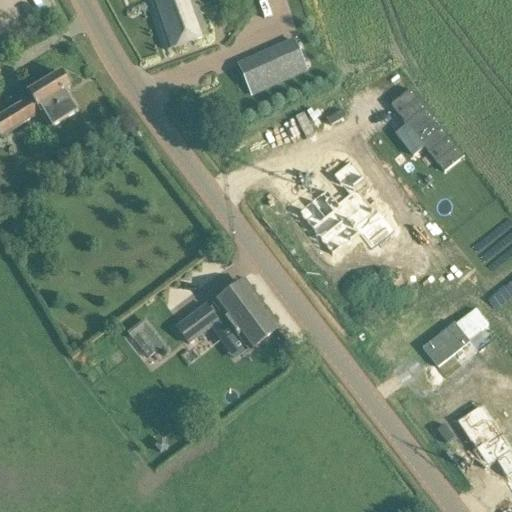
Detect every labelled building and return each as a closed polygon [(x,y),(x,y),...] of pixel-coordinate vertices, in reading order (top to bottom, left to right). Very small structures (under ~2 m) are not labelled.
[(193,0),(150,0),(168,52),(209,38),(198,6),(195,6),(193,0)] [(412,0),(392,0),(300,37),(313,69),(422,25),(412,0)] [(271,50),(248,60),(263,93),(285,82),(271,50)] [(28,94),(31,98),(0,117),(0,136),(1,138),(37,116),(41,123),(44,121),(50,130),(79,112),(66,92),(70,90),(61,74),(28,94)] [(375,213),(357,191),(338,206),(328,192),(299,215),(332,257),(361,234),(356,228),(375,213)] [(175,329),(189,346),(218,324),(222,329),(227,325),(248,353),(278,330),(244,284),(209,310),(206,306),(175,329)] [(125,336),(145,362),(164,347),(144,321),(125,336)] [(505,481),(511,492),(511,456),(511,454),(511,453),(511,449),(484,406),(457,424),(475,452),(472,453),(484,472),(496,464),(506,480),(505,481)]
